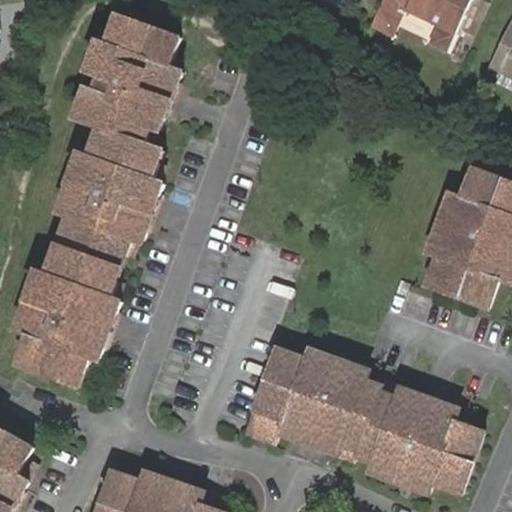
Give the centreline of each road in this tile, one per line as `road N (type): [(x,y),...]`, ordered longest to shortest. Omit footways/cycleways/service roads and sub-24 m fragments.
road 1 (residential): [(126,429),(252,73)]
road 2 (residential): [(266,257),(200,444)]
